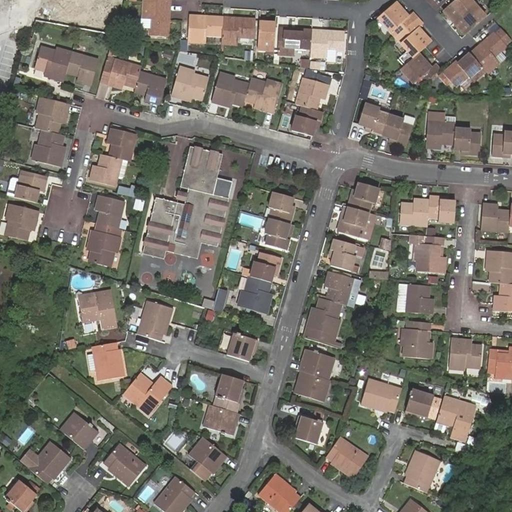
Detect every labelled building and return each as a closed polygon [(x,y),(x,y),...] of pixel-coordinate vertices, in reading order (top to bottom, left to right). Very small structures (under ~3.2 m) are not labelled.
[(120,10),(120,0),(110,0),(110,9),(120,10)] [(447,0),(428,0),(437,9),(440,6),(447,0)] [(455,23),(476,4),(472,0),(455,0),(444,11),(455,23)] [(402,21),(407,27),(418,17),(413,12),(409,15),(396,1),(378,16),(391,30),(402,21)] [(171,4),(145,3),(143,19),(152,20),(151,36),(168,37),(171,4)] [(470,31),(487,17),(476,4),(455,23),(466,35),(470,31)] [(189,23),(188,41),(203,42),(204,35),(221,36),(222,18),(201,17),(189,17),(189,23)] [(401,42),(414,56),(427,45),(431,41),(418,26),(422,23),(418,17),(407,27),(412,32),(401,42)] [(221,36),(220,43),(237,44),(237,36),(253,37),(254,19),(222,18),(221,36)] [(412,32),(407,27),(402,21),(391,30),(401,42),(412,32)] [(256,49),(273,50),(274,23),(258,23),(256,49)] [(486,69),(489,72),(502,61),(497,55),(509,44),(508,42),(511,38),(511,36),(503,26),(497,31),(482,44),(472,53),(486,69)] [(310,47),(310,31),(279,29),(278,53),(294,54),(294,46),(310,47)] [(310,47),(310,54),(325,55),(325,47),(341,48),(342,32),(310,31),(310,47)] [(70,68),(75,51),(59,46),(58,49),(43,45),(37,66),(47,69),(52,70),(51,75),(67,80),(70,68)] [(414,56),(402,67),(415,82),(425,74),(429,79),(441,69),(437,64),(440,60),(427,45),(414,56)] [(102,59),(75,51),(70,68),(78,71),(82,72),(81,76),(80,79),(95,84),(102,59)] [(474,80),(486,69),(472,53),(470,51),(445,72),(441,77),(448,84),(452,80),(457,85),(461,81),(468,75),(474,80)] [(144,68),(110,58),(103,82),(124,88),(125,85),(126,81),(130,83),(129,86),(138,89),(141,79),(144,68)] [(173,66),(147,58),(144,68),(141,79),(148,81),(149,78),(153,79),(152,82),(151,86),(166,91),(173,66)] [(302,58),(300,67),(307,69),(309,59),(302,58)] [(198,71),(182,66),(174,96),(189,100),(191,96),(194,97),(205,100),(211,78),(197,74),(198,71)] [(246,100),(251,85),(234,80),(235,75),(221,71),(213,101),(227,105),(228,100),(232,102),(245,105),(246,100)] [(267,82),(253,78),(251,85),(246,100),(257,103),(261,104),(260,109),(275,114),(284,84),(268,79),(267,82)] [(309,78),(301,106),(305,107),(321,112),(323,103),(320,102),(321,98),(325,99),(329,100),(333,85),(309,78)] [(43,114),(39,129),(47,130),(60,134),(63,123),(64,119),(68,120),(73,105),(43,97),(39,113),(43,114)] [(382,136),(388,117),(376,113),(377,110),(362,105),(357,124),(365,126),(372,128),(371,133),(382,136)] [(294,131),(313,137),(316,129),(318,122),(322,123),(325,113),(321,112),(305,107),(302,118),(298,117),(294,131)] [(456,127),(456,124),(444,123),(445,113),(428,112),(427,122),(425,148),(441,149),(441,144),(441,141),(445,142),(445,145),(454,145),(456,127)] [(402,121),(388,117),(382,136),(390,138),(397,140),(396,144),(407,147),(412,127),(401,124),(402,121)] [(470,128),(456,127),(454,145),(454,149),(462,149),(468,150),(468,154),(480,155),(482,134),(470,133),(470,128)] [(125,160),(132,162),(138,135),(113,128),(111,135),(109,143),(114,144),(118,145),(117,149),(113,148),(111,156),(125,160)] [(60,134),(47,130),(43,145),(39,144),(35,160),(64,167),(68,152),(62,150),(63,146),(66,135),(60,134)] [(511,152),(511,132),(504,132),(504,135),(493,134),(491,156),(503,157),(503,152),(510,152),(511,152)] [(183,205),(176,203),(155,197),(140,252),(161,258),(166,242),(168,234),(176,236),(200,243),(216,247),(229,200),(213,195),(224,156),(192,146),(181,188),(187,190),(183,205)] [(125,160),(111,156),(103,154),(101,163),(104,164),(104,167),(100,167),(96,166),(92,180),(118,187),(125,160)] [(25,170),(18,197),(38,203),(41,193),(36,192),(37,189),(42,190),(47,191),(50,176),(25,170)] [(355,209),(374,215),(378,201),(375,200),(378,188),(362,184),(360,192),(359,195),(358,197),(358,198),(354,197),(351,208),(355,209)] [(181,188),(176,203),(183,205),(187,190),(181,188)] [(77,204),(86,207),(90,194),(81,191),(77,204)] [(294,198),(274,193),(270,207),(274,208),(271,219),(290,224),(293,214),(289,213),(291,206),(294,198)] [(100,224),(121,229),(127,201),(102,195),(98,211),(103,212),(107,213),(106,217),(102,216),(100,224)] [(430,195),(429,198),(428,216),(438,217),(438,213),(454,215),(455,200),(448,200),(440,199),(440,195),(430,195)] [(428,216),(429,198),(415,197),(414,202),(414,206),(411,206),(411,202),(401,201),(400,222),(427,224),(428,216)] [(509,230),(509,226),(511,209),(502,208),(502,212),(499,211),(499,207),(499,204),(490,203),(485,203),(483,228),(509,230)] [(34,226),(38,227),(42,211),(12,204),(8,220),(12,220),(8,235),(30,241),(33,230),(34,226)] [(378,216),(374,215),(355,209),(352,220),(356,221),(355,227),(350,225),(348,234),(352,235),(367,239),(370,228),(375,229),(378,216)] [(290,224),(271,219),(266,233),(269,234),(266,246),(287,251),(290,240),(286,239),(288,233),(290,224)] [(94,247),(93,252),(90,264),(110,269),(114,253),(118,254),(122,239),(119,238),(121,229),(100,224),(98,233),(93,232),(89,246),(94,247)] [(168,234),(166,242),(174,244),(176,236),(168,234)] [(448,238),(425,237),(411,235),(410,244),(415,245),(420,245),(418,263),(417,272),(438,273),(439,256),(446,257),(448,238)] [(196,259),(200,243),(176,236),(174,244),(171,252),(196,259)] [(391,250),(391,240),(382,238),(379,247),(391,250)] [(334,258),(332,266),(351,271),(357,273),(359,267),(353,265),(355,257),(360,259),(364,248),(355,245),(335,240),(332,250),(336,252),(334,258)] [(491,270),(490,283),(500,284),(511,284),(511,252),(488,251),(487,266),(491,266),(491,270)] [(257,262),(253,277),(272,283),(275,274),(276,267),(280,269),(284,257),(264,252),(260,263),(257,262)] [(329,292),(327,300),(342,304),(347,306),(355,308),(357,299),(350,297),(355,279),(331,273),(326,288),(330,289),(334,290),(333,293),(329,292)] [(253,277),(251,277),(247,293),(243,292),(239,307),(268,315),(272,300),(268,299),(269,295),(272,283),(253,277)] [(430,287),(408,285),(398,284),(398,295),(407,296),(406,313),(432,315),(433,301),(429,300),(425,300),(425,297),(429,297),(430,287)] [(511,284),(500,284),(499,293),(503,294),(503,297),(499,297),(494,296),(493,311),(511,312),(511,284)] [(96,297),(81,299),(85,322),(102,319),(104,329),(119,327),(112,290),(95,293),(96,297)] [(219,292),(214,311),(222,313),(227,294),(219,292)] [(327,300),(320,298),(317,309),(316,313),(313,312),(308,327),(305,339),(342,350),(343,345),(335,342),(337,336),(341,320),(338,319),(342,304),(327,300)] [(139,334),(163,341),(165,334),(168,323),(172,324),(176,309),(149,301),(139,334)] [(434,323),(412,321),(412,330),(409,330),(408,348),(407,357),(435,360),(436,343),(430,342),(430,331),(434,331),(434,323)] [(227,354),(250,361),(252,353),(254,347),(256,348),(259,339),(234,332),(227,354)] [(467,345),(467,341),(452,340),(449,370),(464,371),(465,366),(480,368),(482,347),(471,346),(467,345)] [(115,343),(90,348),(96,382),(124,377),(122,362),(119,363),(116,351),(115,343)] [(511,347),(487,346),(485,373),(495,374),(494,379),(511,380),(511,347)] [(302,371),(305,372),(331,380),(337,357),(306,348),(303,359),(305,360),(302,371)] [(326,402),(332,380),(331,380),(305,372),(302,382),(299,381),(296,392),(326,402)] [(154,384),(141,373),(126,391),(138,401),(135,404),(149,415),(172,386),(161,376),(154,384)] [(242,388),(244,380),(222,373),(215,396),(218,397),(215,406),(237,412),(240,404),(242,396),(240,395),(242,388)] [(387,409),(395,411),(402,387),(368,376),(360,404),(375,409),(376,406),(387,409)] [(413,410),(420,413),(428,415),(435,393),(413,386),(405,411),(412,414),(413,410)] [(126,391),(124,395),(135,404),(138,401),(126,391)] [(458,405),(459,401),(445,396),(443,400),(458,405)] [(443,400),(436,423),(453,428),(450,438),(464,442),(475,406),(459,401),(458,405),(443,400)] [(234,424),(237,412),(215,406),(210,404),(203,427),(234,436),(237,425),(234,424)] [(76,412),(61,430),(83,449),(91,439),(93,441),(100,432),(76,412)] [(300,423),(298,431),(295,438),(318,445),(325,423),(299,415),(298,422),(300,423)] [(369,456),(341,436),(326,457),(333,462),(343,469),(341,471),(353,479),(369,456)] [(226,455),(204,437),(189,456),(213,476),(221,466),(219,464),(226,455)] [(52,441),(29,468),(48,483),(53,478),(61,468),(63,470),(73,458),(52,441)] [(104,463),(109,468),(119,475),(117,478),(128,487),(147,465),(120,443),(104,463)] [(404,483),(427,493),(441,461),(415,450),(409,464),(412,465),(407,476),(404,483)] [(331,465),(341,471),(343,469),(333,462),(331,465)] [(61,468),(53,478),(55,480),(63,470),(61,468)] [(119,475),(109,468),(108,470),(117,478),(119,475)] [(256,494),(278,511),(288,511),(301,497),(294,492),(285,484),(287,482),(274,472),(256,494)] [(27,506),(32,500),(37,494),(19,479),(5,496),(23,511),(25,511),(28,508),(27,506)] [(296,489),(287,482),(285,484),(294,492),(296,489)] [(170,483),(148,510),(150,511),(179,511),(180,511),(181,511),(183,511),(192,501),(170,483)] [(427,511),(412,499),(402,511),(403,511),(427,511)] [(300,511),(324,511),(323,510),(321,511),(319,511),(314,507),(308,502),(300,511)]
